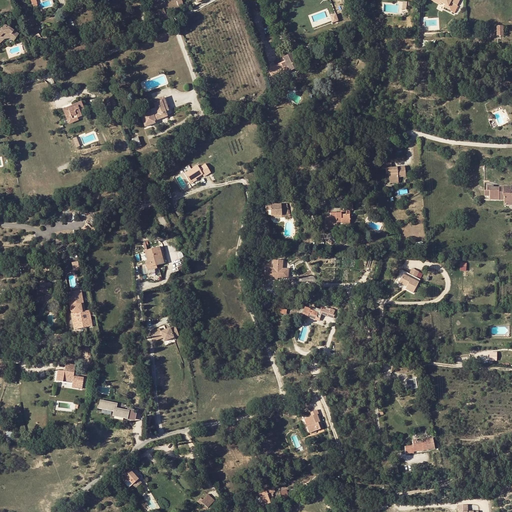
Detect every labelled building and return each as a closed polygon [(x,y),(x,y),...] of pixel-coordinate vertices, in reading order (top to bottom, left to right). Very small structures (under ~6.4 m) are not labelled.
[(436,0),(440,2),(444,4),(443,6),(450,10),(453,4),(456,5),(458,0),(436,0)] [(156,11),(158,16),(165,13),(163,8),(156,11)] [(335,13),(330,15),(332,22),(338,20),(335,13)] [(10,36),(15,39),(19,34),(8,27),(6,26),(6,25),(4,26),(4,27),(2,28),(0,29),(0,40),(4,37),(10,36)] [(35,35),(40,45),(44,42),(38,33),(35,35)] [(282,64),(285,71),(286,72),(298,67),(291,54),(283,58),(285,60),(285,62),(282,64)] [(285,62),(285,60),(277,64),(280,71),(281,72),(285,71),(282,64),(285,62)] [(280,71),(277,64),(268,68),(271,75),(280,71)] [(161,101),(165,111),(169,110),(164,96),(153,100),(154,103),(161,101)] [(71,116),(72,119),(77,117),(81,115),(80,112),(85,110),(81,101),(72,105),(73,108),(68,109),(68,107),(63,109),(67,118),(71,116)] [(161,101),(154,103),(156,108),(148,110),(149,112),(141,115),(145,126),(154,122),(154,120),(167,116),(165,111),(161,101)] [(132,138),(135,147),(140,145),(137,136),(132,138)] [(391,167),(391,163),(381,163),(382,168),(385,168),(386,174),(388,173),(389,180),(398,180),(398,177),(405,176),(405,166),(391,167)] [(204,176),(210,172),(205,164),(199,168),(197,166),(184,173),(189,182),(195,178),(202,174),(204,176)] [(499,188),(493,188),(493,186),(493,183),(485,183),(485,191),(485,196),(490,196),(490,199),(504,200),(504,204),(511,204),(511,190),(511,191),(511,186),(503,186),(503,188),(499,188)] [(288,217),(287,207),(281,208),(281,204),(265,205),(266,215),(271,215),(271,216),(282,215),(282,217),(288,217)] [(331,220),(336,220),(336,222),(341,222),(341,219),(343,220),(349,219),(349,214),(347,214),(347,210),(340,211),(340,213),(330,213),(330,216),(325,216),(326,226),(331,226),(331,225),(331,220)] [(164,263),(159,246),(158,247),(144,251),(147,260),(149,267),(156,265),(162,264),(164,263)] [(71,271),(70,261),(77,260),(76,251),(64,252),(66,271),(71,271)] [(149,267),(147,260),(145,261),(148,270),(157,268),(156,265),(149,267)] [(283,260),(274,260),(273,268),(266,268),(266,273),(266,277),(271,277),(271,276),(277,276),(277,277),(288,278),(288,269),(283,268),(283,260)] [(76,261),(70,262),(72,271),(78,270),(76,261)] [(407,285),(407,286),(405,288),(413,292),(418,282),(420,279),(404,271),(403,274),(399,282),(405,285),(406,284),(407,285)] [(40,286),(40,291),(47,292),(48,287),(50,287),(51,283),(45,282),(45,286),(40,286)] [(74,329),(92,326),(89,310),(85,311),(82,290),(68,292),(70,305),(72,305),(71,306),(71,308),(71,310),(73,312),(74,313),(72,313),(74,329)] [(304,307),(301,317),(307,319),(307,317),(315,320),(316,317),(320,318),(321,314),(327,316),(328,313),(333,315),(335,310),(322,306),(320,310),(315,308),(314,311),(310,310),(310,309),(304,307)] [(175,325),(161,331),(160,328),(161,334),(162,334),(163,337),(164,341),(179,334),(175,325)] [(153,337),(161,334),(160,328),(150,332),(153,337)] [(483,361),(496,360),(496,351),(483,351),(483,361)] [(58,370),(56,380),(63,381),(63,380),(72,381),(73,379),(73,376),(75,365),(66,364),(65,371),(58,370)] [(97,400),(95,406),(114,410),(114,414),(126,417),(127,411),(115,408),(116,404),(97,400)] [(317,410),(310,412),(311,416),(307,418),(310,425),(308,425),(311,432),(322,428),(320,423),(318,424),(318,423),(319,422),(316,414),(318,414),(317,410)] [(428,450),(427,438),(422,439),(422,441),(417,441),(416,439),(412,440),(413,446),(405,446),(405,454),(413,453),(413,452),(413,447),(423,446),(423,450),(428,450)] [(130,470),(124,475),(135,488),(141,482),(130,470)] [(272,493),(275,492),(273,488),(258,494),(263,505),(270,503),(268,498),(273,496),(272,493)] [(213,501),(206,495),(200,502),(204,506),(207,508),(213,501)]
